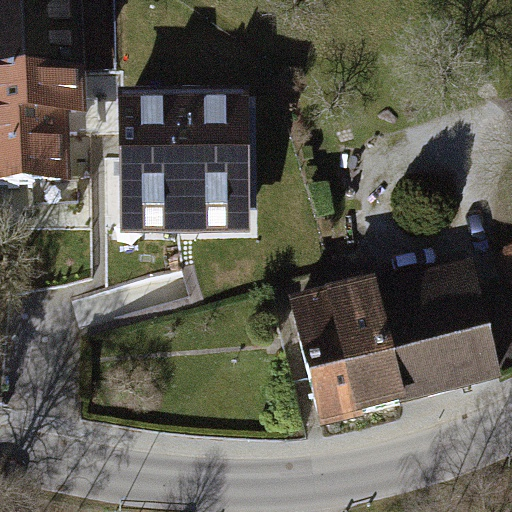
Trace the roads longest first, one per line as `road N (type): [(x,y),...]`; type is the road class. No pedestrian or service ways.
road 1 (tertiary): [(0,456),(169,484),(280,484),(386,467),(511,424)]
road 2 (unknown): [(72,471),(89,160)]
